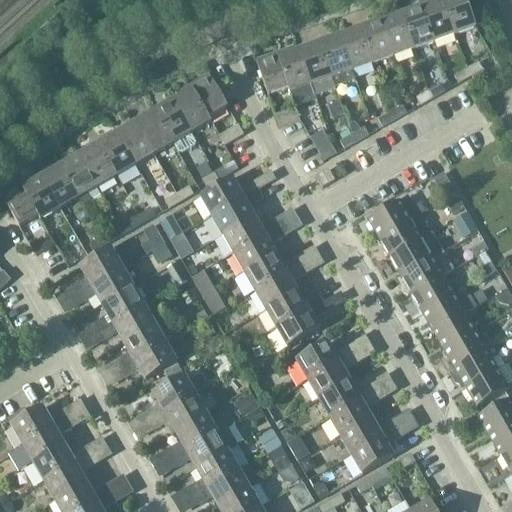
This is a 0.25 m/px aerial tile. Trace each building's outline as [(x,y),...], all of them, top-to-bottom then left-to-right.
[(466,0),(452,0),(443,3),(455,37),(477,30),(466,0)] [(455,37),(443,3),(423,10),(435,44),(455,37)] [(435,44),(423,10),(403,18),(415,52),(435,44)] [(382,25),(394,59),(415,52),(403,18),(382,25)] [(394,59),(382,25),(362,32),(373,66),(394,59)] [(373,66),(362,32),(341,39),(353,73),(373,66)] [(321,46),(335,90),(356,83),(353,73),(341,39),(321,46)] [(336,92),(335,90),(321,46),(300,54),(312,88),(316,99),(336,92)] [(312,88),(300,54),(289,58),(287,53),(278,56),(290,90),(289,91),(291,95),(312,88)] [(278,56),(257,64),(269,98),(289,91),(290,90),(278,56)] [(467,71),(472,79),(484,72),(479,64),(467,71)] [(472,79),(467,71),(455,78),(459,86),(472,79)] [(210,78),(190,89),(209,120),(228,109),(210,78)] [(429,93),(434,101),(446,94),(441,86),(429,93)] [(209,120),(190,89),(182,94),(184,98),(174,104),(192,135),(212,124),(209,120)] [(434,101),(429,93),(417,100),(422,108),(434,101)] [(391,115),(395,123),(408,116),(403,108),(402,109),(397,101),(386,107),(391,115)] [(174,104),(155,115),(174,146),(178,155),(181,155),(196,147),(197,144),(192,135),(174,104)] [(296,110),(286,114),(290,125),(300,121),(296,110)] [(279,129),(290,125),(286,114),(276,118),(279,129)] [(137,126),(155,157),(174,146),(155,115),(137,126)] [(395,123),(391,115),(379,122),(383,130),(395,123)] [(136,168),(155,157),(137,126),(118,137),(136,168)] [(229,133),(235,143),(245,137),(239,127),(229,133)] [(348,130),(338,135),(343,143),(352,138),(348,130)] [(353,137),(357,145),(369,138),(365,130),(353,137)] [(235,143),(229,133),(220,138),(226,148),(235,143)] [(136,168),(118,137),(99,148),(117,179),(136,168)] [(357,145),(353,137),(352,138),(343,143),(341,144),(345,152),(357,145)] [(117,179),(99,148),(80,159),(98,190),(117,179)] [(61,169),(80,201),(84,208),(92,204),(87,196),(98,190),(80,159),(61,169)] [(234,164),(215,175),(220,183),(238,172),(234,164)] [(80,201),(61,169),(43,180),(61,211),(80,201)] [(336,183),(329,172),(316,179),(323,191),(336,183)] [(203,182),(207,190),(220,183),(215,175),(203,182)] [(456,196),(444,175),(433,182),(445,203),(456,196)] [(39,218),(39,219),(41,223),(61,211),(43,180),(32,186),(30,182),(22,187),(39,218)] [(245,201),(250,198),(259,192),(254,184),(240,192),(234,181),(201,200),(212,220),(245,201)] [(22,187),(2,198),(20,230),(39,219),(39,218),(22,187)] [(177,196),(182,204),(194,197),(190,189),(177,196)] [(250,198),(255,206),(264,201),(259,192),(250,198)] [(182,204),(177,196),(165,203),(170,211),(182,204)] [(457,197),(446,204),(452,214),(463,208),(457,197)] [(420,218),(409,199),(368,222),(379,241),(420,218)] [(223,238),(256,219),(245,201),(212,220),(223,238)] [(140,218),(144,226),(156,219),(152,211),(140,218)] [(457,230),(471,222),(467,215),(453,223),(457,230)] [(144,226),(140,218),(128,225),(132,233),(144,226)] [(379,241),(390,260),(431,237),(420,218),(379,241)] [(262,229),(256,219),(223,238),(234,257),(281,230),(276,221),(262,229)] [(172,220),(161,226),(171,243),(181,237),(172,220)] [(154,227),(143,234),(150,244),(155,253),(166,247),(154,227)] [(234,257),(245,276),(277,257),(272,247),(286,239),(281,230),(234,257)] [(102,240),(107,248),(119,241),(114,233),(102,240)] [(390,260),(401,278),(433,260),(428,252),(439,246),(432,235),(431,237),(390,260)] [(40,242),(46,252),(56,247),(50,237),(40,242)] [(107,248),(102,240),(90,247),(95,255),(107,248)] [(46,252),(40,242),(31,248),(37,258),(46,252)] [(484,244),(472,251),(477,260),(478,259),(486,255),(489,252),(484,244)] [(155,253),(153,254),(160,266),(172,259),(166,247),(155,253)] [(78,298),(123,271),(112,252),(81,270),(87,280),(72,289),(78,298)] [(411,297),(444,279),(454,273),(443,254),(433,260),(401,278),(405,285),(401,287),(401,291),(404,296),(407,297),(410,295),(411,297)] [(256,295),(288,276),(293,273),(302,267),(297,259),(283,267),(277,257),(245,276),(256,295)] [(134,265),(123,271),(78,298),(83,306),(97,298),(103,308),(144,284),(134,265)] [(496,273),(492,265),(483,270),(488,278),(496,273)] [(187,284),(176,266),(168,271),(178,289),(187,284)] [(308,276),(302,267),(293,273),(298,281),(308,276)] [(0,277),(0,286),(3,290),(12,282),(4,274),(0,277)] [(266,313),(299,294),(288,276),(256,295),(266,313)] [(444,279),(411,297),(422,316),(454,297),(444,279)] [(114,327),(145,309),(155,303),(144,284),(103,308),(108,318),(94,326),(99,335),(109,329),(114,327)] [(211,285),(199,292),(203,300),(215,293),(211,285)] [(192,292),(183,298),(189,307),(198,302),(192,292)] [(511,297),(509,292),(496,299),(500,306),(509,308),(511,306),(511,297)] [(215,293),(203,300),(207,306),(219,299),(215,293)] [(481,293),(470,300),(476,310),(487,304),(481,293)] [(305,304),(299,294),(266,313),(277,332),(310,313),(315,310),(324,305),(319,296),(305,304)] [(476,310),(470,300),(459,306),(454,297),(422,316),(433,334),(465,316),(476,310)] [(324,305),(315,310),(320,319),(329,314),(324,305)] [(145,309),(114,327),(124,346),(156,328),(145,309)] [(487,332),(510,320),(504,309),(482,321),(487,332)] [(204,313),(198,317),(203,325),(209,322),(204,313)] [(310,313),(277,332),(288,352),(321,333),(310,313)] [(465,316),(433,334),(444,353),(476,335),(465,316)] [(121,373),(135,364),(166,346),(156,328),(124,346),(130,355),(116,363),(121,373)] [(109,329),(99,335),(104,344),(114,338),(109,329)] [(444,353),(455,372),(487,354),(476,335),(444,353)] [(238,336),(228,342),(235,354),(245,348),(238,336)] [(166,346),(135,364),(121,373),(126,381),(140,373),(147,384),(165,374),(168,380),(181,372),(166,346)] [(297,364),(308,383),(340,365),(344,362),(354,357),(349,348),(334,356),(328,346),(297,364)] [(462,385),(466,391),(498,372),(491,362),(499,357),(495,349),(487,354),(455,372),(449,375),(456,385),(460,386),(462,385)] [(344,362),(350,371),(359,366),(354,357),(344,362)] [(340,365),(308,383),(319,402),(350,384),(340,365)] [(509,392),(507,389),(511,386),(511,373),(508,366),(498,372),(466,391),(477,410),(509,392)] [(243,371),(235,376),(239,383),(247,378),(243,371)] [(181,372),(168,380),(172,386),(154,396),(160,407),(145,415),(151,424),(196,398),(181,372)] [(361,402),(366,400),(376,394),(370,385),(356,393),(350,384),(319,402),(330,420),(361,402)] [(141,388),(123,397),(127,406),(146,398),(141,388)] [(376,394),(366,400),(371,409),(381,403),(376,394)] [(252,397),(239,404),(247,418),(260,410),(252,397)] [(207,416),(196,398),(151,424),(156,433),(170,425),(176,435),(207,416)] [(341,439),(372,421),(361,402),(330,420),(341,439)] [(489,439),(511,426),(511,405),(510,402),(478,420),(489,439)] [(24,448),(55,430),(59,427),(69,421),(64,412),(50,421),(43,410),(30,418),(13,428),(12,428),(24,448)] [(10,420),(9,421),(13,428),(30,418),(26,411),(25,412),(17,416),(10,420)] [(261,411),(249,418),(254,426),(265,419),(261,411)] [(187,453),(194,449),(218,435),(207,416),(176,435),(187,453)] [(69,421),(59,427),(65,436),(74,430),(69,421)] [(378,431),(372,421),(341,439),(352,458),(383,440),(388,437),(397,431),(392,423),(378,431)] [(285,422),(277,426),(280,431),(287,427),(285,422)] [(511,426),(489,439),(500,458),(511,451),(511,426)] [(197,472),(229,454),(239,448),(228,429),(218,435),(194,449),(187,453),(182,456),(172,461),(177,470),(192,462),(197,472)] [(24,448),(34,466),(66,448),(55,430),(24,448)] [(402,440),(397,431),(388,437),(393,446),(402,440)] [(273,432),(261,439),(270,454),(282,447),(273,432)] [(288,433),(282,436),(287,445),(297,440),(293,434),(288,433)] [(297,440),(287,445),(298,464),(310,457),(299,438),(297,440)] [(383,440),(352,458),(363,478),(394,460),(383,440)] [(182,456),(178,449),(177,447),(167,453),(172,461),(182,456)] [(34,466),(45,485),(91,459),(86,450),(71,458),(66,448),(34,466)] [(282,449),(271,455),(281,473),(292,466),(282,449)] [(511,476),(511,451),(500,458),(511,477),(511,476)] [(189,490),(194,499),(239,473),(229,454),(197,472),(203,482),(189,490)] [(411,457),(400,463),(405,471),(416,464),(411,457)] [(96,468),(91,459),(45,485),(56,504),(87,486),(81,476),(96,468)] [(311,459),(301,465),(307,475),(317,469),(311,459)] [(213,499),(219,509),(259,486),(248,468),(239,473),(194,499),(199,508),(213,499)] [(372,490),(374,493),(393,482),(387,471),(368,482),(372,490)] [(372,490),(368,482),(357,488),(361,496),(372,490)] [(321,487),(314,491),(320,502),(330,496),(324,485),(321,487)] [(56,504),(60,511),(84,511),(112,496),(107,487),(93,496),(87,486),(56,504)] [(257,511),(261,510),(270,505),(259,486),(219,509),(220,511),(257,511)] [(105,511),(118,505),(112,496),(84,511),(105,511)] [(330,504),(335,511),(345,505),(341,497),(330,504)] [(0,500),(0,503),(3,509),(12,504),(9,499),(4,498),(0,500)]
